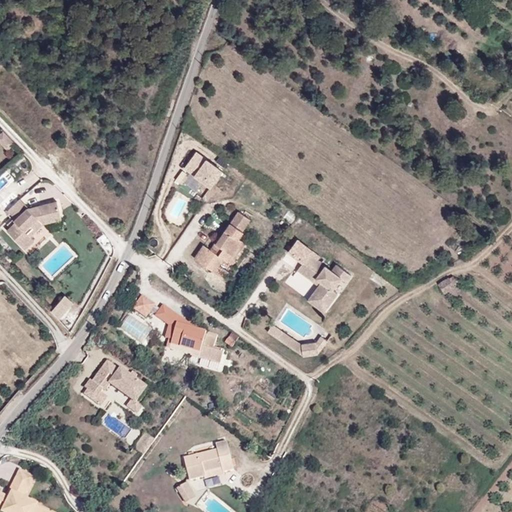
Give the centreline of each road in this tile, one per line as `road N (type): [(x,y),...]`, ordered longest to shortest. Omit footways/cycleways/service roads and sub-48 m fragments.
road 1 (residential): [(130,250),(308,381),(269,470)]
road 2 (residential): [(130,250),(218,0)]
road 3 (track): [(308,381),(444,271),(473,265),(511,292)]
road 4 (residential): [(0,433),(101,311),(130,250)]
